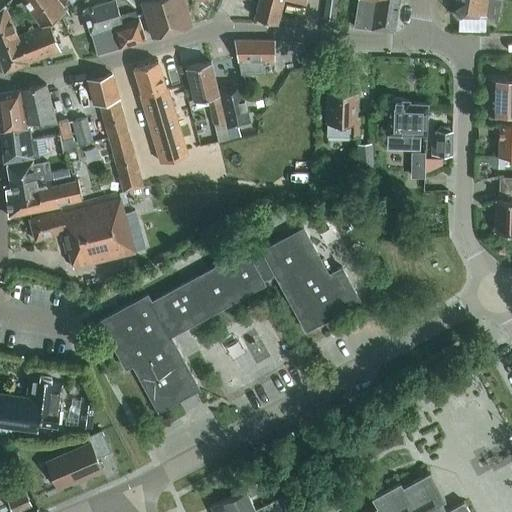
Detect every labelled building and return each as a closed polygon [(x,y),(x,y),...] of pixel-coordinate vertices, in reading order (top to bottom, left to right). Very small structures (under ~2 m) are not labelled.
[(68,14),(66,9),(59,0),(22,0),(23,0),(16,5),(25,20),(33,14),(41,25),(52,19),(54,22),(68,14)] [(110,0),(83,9),(97,54),(118,48),(120,47),(113,27),(113,26),(135,19),(137,19),(139,18),(136,9),(133,10),(130,11),(120,14),(115,0),(110,0)] [(172,30),(162,0),(145,0),(141,1),(152,37),(172,30)] [(184,0),(162,0),(172,30),(192,24),(184,0)] [(283,0),(258,0),(254,17),(277,23),(283,0)] [(337,0),(325,0),(323,19),(334,21),(337,0)] [(455,0),(454,9),(453,10),(458,16),(459,15),(477,16),(478,14),(486,16),(486,17),(498,19),(501,0),(455,0)] [(394,31),(398,6),(357,1),(353,26),(394,31)] [(21,44),(29,41),(29,43),(32,42),(32,41),(54,33),(49,22),(18,36),(5,4),(0,8),(0,47),(20,40),(21,44)] [(135,20),(113,27),(120,47),(142,40),(135,20)] [(29,43),(29,41),(21,44),(20,40),(0,47),(0,60),(5,71),(60,50),(54,33),(32,41),(32,42),(29,43)] [(243,74),(264,72),(263,59),(274,58),(274,40),(234,40),(238,60),(239,60),(243,74)] [(158,61),(134,68),(141,93),(139,93),(160,161),(187,153),(167,86),(166,87),(158,61)] [(186,67),(194,100),(207,96),(214,123),(218,141),(229,138),(211,61),(186,67)] [(94,104),(99,103),(118,97),(112,73),(87,79),(94,104)] [(500,121),(499,156),(511,156),(511,79),(490,79),(489,114),(501,114),(500,121)] [(46,84),(20,89),(27,122),(34,120),(35,126),(38,125),(38,126),(57,122),(47,84),(46,84)] [(219,89),(231,138),(240,135),(238,127),(236,124),(249,120),(241,84),(219,89)] [(19,90),(0,93),(0,120),(1,130),(4,161),(7,161),(35,156),(39,155),(37,142),(36,138),(31,138),(30,133),(30,131),(29,126),(26,127),(19,90)] [(355,92),(329,91),(328,134),(358,135),(359,117),(355,117),(355,92)] [(409,100),(389,99),(388,132),(388,148),(419,148),(420,133),(426,133),(427,103),(409,102),(409,100)] [(72,120),(79,145),(92,141),(86,117),(72,120)] [(58,122),(63,139),(72,137),(67,119),(58,122)] [(436,144),(432,144),(432,154),(451,155),(452,131),(449,131),(447,128),(441,128),(439,130),(436,130),(436,144)] [(358,144),(360,168),(372,167),(370,142),(358,144)] [(414,150),(414,174),(424,174),(424,150),(414,150)] [(481,156),(480,164),(492,165),(492,167),(504,168),(504,165),(509,165),(509,157),(481,156)] [(52,185),(51,178),(48,161),(33,164),(33,160),(7,165),(11,189),(6,189),(9,216),(60,205),(59,201),(82,197),(77,178),(52,185)] [(68,167),(52,171),(55,183),(71,180),(68,167)] [(181,167),(172,169),(174,180),(185,181),(181,167)] [(511,176),(500,177),(499,199),(496,199),(494,231),(511,231),(511,176)] [(62,210),(29,219),(35,240),(61,232),(66,252),(68,251),(73,268),(136,252),(135,250),(146,248),(141,233),(131,235),(124,213),(119,192),(61,208),(62,210)] [(381,234),(404,231),(401,211),(379,214),(381,234)] [(360,301),(341,266),(328,273),(303,227),(262,249),(275,274),(306,330),(360,301)] [(262,249),(261,245),(248,253),(246,249),(151,301),(168,332),(180,326),(182,329),(265,284),(263,280),(275,274),(262,249)] [(126,368),(132,364),(158,411),(199,388),(168,332),(151,301),(147,294),(99,320),(126,368)] [(38,424),(57,427),(60,405),(58,405),(61,379),(29,375),(26,395),(0,391),(0,424),(37,430),(38,424)] [(95,403),(82,401),(78,425),(91,427),(95,403)] [(90,442),(47,461),(58,487),(76,479),(77,481),(102,470),(96,458),(111,451),(101,430),(87,436),(90,442)] [(368,511),(469,511),(464,501),(446,511),(441,503),(446,500),(430,472),(403,487),(400,482),(372,498),(377,507),(368,511)] [(213,511),(256,511),(255,510),(250,497),(265,490),(260,481),(244,488),(245,490),(210,506),(213,511)] [(7,499),(12,511),(17,511),(32,506),(26,491),(7,499)] [(274,511),(270,503),(255,510),(256,511),(274,511)]
